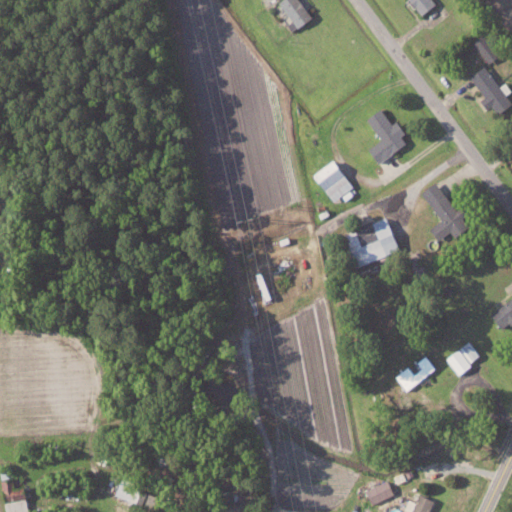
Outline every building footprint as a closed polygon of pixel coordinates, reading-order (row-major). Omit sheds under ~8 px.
[(317,16),(304,0),(283,0),(281,1),(302,28),(317,16)] [(413,0),(422,15),(438,7),(434,0),(413,0)] [(501,56),(488,33),(475,40),(489,63),(501,56)] [(511,104),(511,94),(486,66),(472,79),(495,104),(494,105),(502,114),(511,104)] [(382,162),(410,143),(405,135),(409,133),(400,120),(395,123),(384,107),(369,117),(384,138),(371,147),(382,162)] [(357,188),(339,158),(316,171),(334,201),(357,188)] [(459,208),(440,182),(426,192),(445,219),(433,227),(441,240),(454,230),(458,236),(473,226),(466,217),(471,214),(465,204),(459,208)] [(405,249),(393,217),(348,234),(360,266),(405,249)] [(511,323),(511,296),(494,313),(508,328),(511,323)] [(448,356),(459,373),(484,357),(474,341),(448,356)] [(414,384),(438,367),(428,353),(396,376),(403,386),(411,380),(414,384)] [(397,494),(392,479),(369,488),(374,502),(397,494)] [(117,493),(133,498),(132,503),(161,511),(166,495),(121,481),(117,493)] [(406,509),(413,511),(412,511),(432,511),(438,499),(422,493),(419,501),(411,498),(406,509)]
